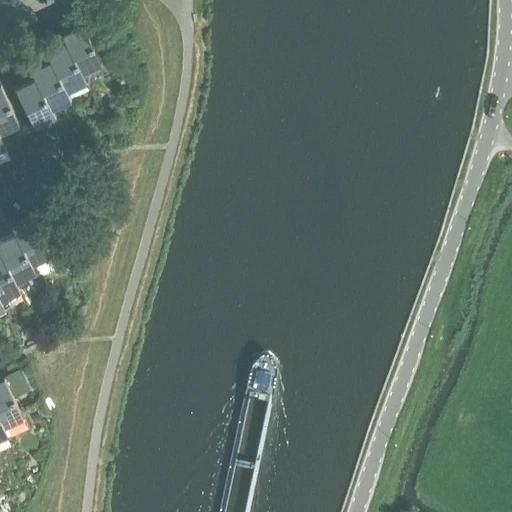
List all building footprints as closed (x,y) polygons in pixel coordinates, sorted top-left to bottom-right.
[(93,27),(87,29),(84,22),(63,32),(67,40),(82,73),(103,63),(95,46),(101,44),(93,27)] [(87,81),(82,73),(67,40),(48,49),(52,58),(66,89),(67,90),(87,81)] [(66,89),(52,58),(32,67),(36,76),(43,92),(44,91),(52,108),(71,100),(67,90),(66,89)] [(43,92),(36,76),(16,85),(35,126),(56,117),(52,108),(44,91),(43,92)] [(0,131),(0,132),(20,123),(1,82),(0,82),(0,131)] [(51,253),(42,233),(51,228),(42,208),(12,222),(16,230),(16,231),(23,247),(24,246),(32,262),(51,253)] [(23,247),(16,231),(0,237),(0,247),(0,248),(8,264),(9,263),(17,280),(36,272),(31,263),(32,262),(24,246),(23,247)] [(8,264),(0,248),(0,296),(1,298),(20,289),(16,281),(17,280),(9,263),(8,264)] [(17,377),(22,374),(15,360),(10,363),(17,377)] [(4,375),(0,376),(0,418),(3,425),(23,416),(4,375)]
